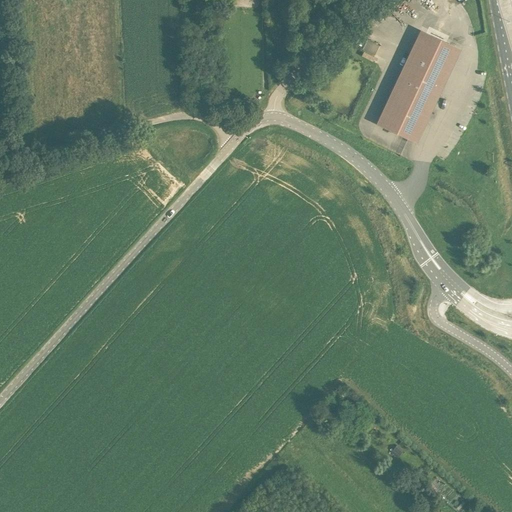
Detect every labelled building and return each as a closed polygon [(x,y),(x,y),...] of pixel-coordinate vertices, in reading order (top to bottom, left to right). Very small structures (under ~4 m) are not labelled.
[(376,121),(390,127),(390,126),(400,105),(394,102),(404,80),(411,83),(414,75),(405,71),(412,57),(421,61),(431,39),(437,42),(441,36),(420,27),(376,121)] [(461,46),(441,36),(437,42),(453,50),(450,58),(439,80),(421,118),(412,137),(417,140),(461,46)] [(368,38),(364,48),(377,54),(381,44),(368,38)] [(390,126),(390,127),(412,137),(421,118),(439,80),(450,58),(453,50),(437,42),(431,39),(421,61),(412,57),(405,71),(414,75),(411,83),(404,80),(394,102),(400,105),(390,126)] [(344,397),(340,393),(330,404),(333,407),(344,397)] [(403,451),(396,445),(390,453),(397,458),(403,451)]
